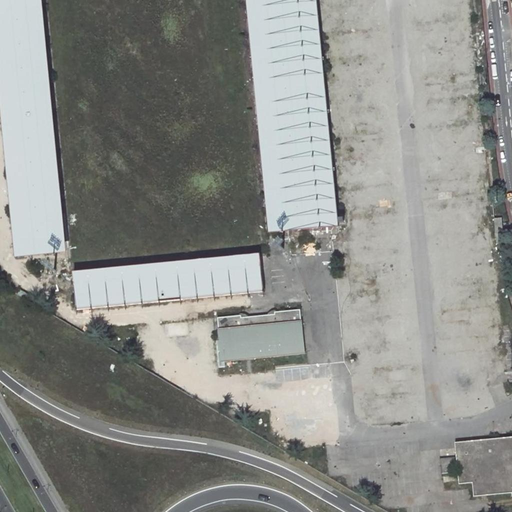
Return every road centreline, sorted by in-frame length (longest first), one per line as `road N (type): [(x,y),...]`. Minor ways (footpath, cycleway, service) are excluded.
road 1 (trunk): [(354,511),(242,456),(67,418),(0,374)]
road 2 (residential): [(494,0),(511,168)]
road 3 (trunk): [(179,511),(235,491),(276,495),(304,511)]
